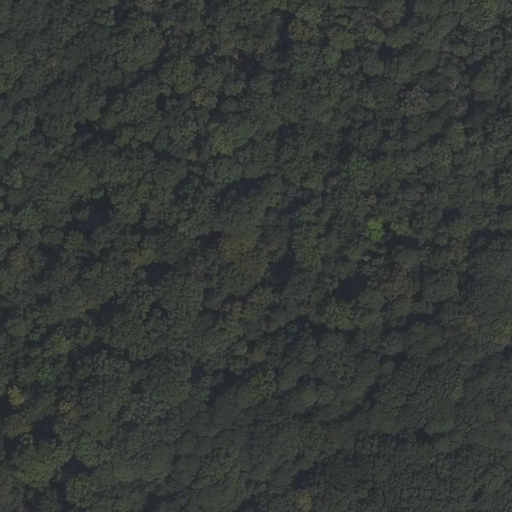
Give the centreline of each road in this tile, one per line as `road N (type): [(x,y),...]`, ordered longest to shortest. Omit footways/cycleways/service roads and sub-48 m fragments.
road 1 (track): [(34,511),(180,395),(364,274)]
road 2 (track): [(117,143),(183,199),(279,260),(364,274)]
road 3 (track): [(364,274),(415,0)]
road 4 (track): [(511,195),(364,274)]
road 5 (track): [(102,511),(0,396)]
road 6 (track): [(364,274),(511,299)]
